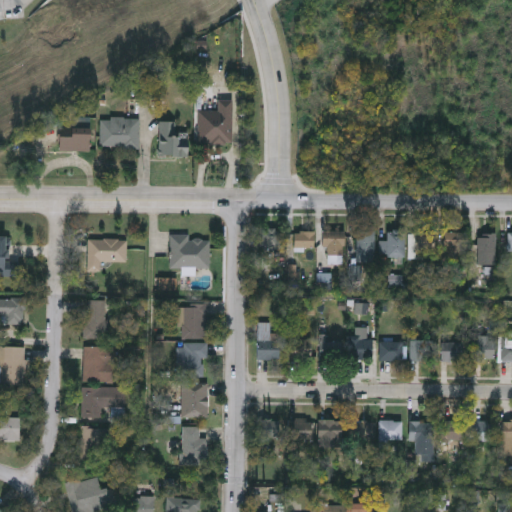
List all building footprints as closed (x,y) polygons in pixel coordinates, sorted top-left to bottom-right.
[(233,100),(233,144),(198,144),(198,111),(217,111),(217,100),(233,100)] [(139,147),(100,147),(100,117),(139,117),(139,147)] [(159,122),(173,122),(173,132),(188,132),(188,156),(159,156),(159,122)] [(57,131),(89,131),(89,151),(57,151),(57,131)] [(272,250),(272,260),(257,260),(257,228),(280,228),(280,250),(272,250)] [(343,263),(324,263),(324,230),(343,230),(343,263)] [(356,261),(356,230),(374,230),(374,261),(356,261)] [(386,257),(386,230),(405,230),(405,257),(386,257)] [(315,231),(315,250),(293,250),(293,231),(315,231)] [(436,232),(436,256),(414,256),(414,232),(436,232)] [(465,232),(465,263),(443,263),(443,232),(465,232)] [(496,232),(496,264),(477,264),(477,232),(496,232)] [(210,268),(170,268),(170,235),(189,235),(189,239),(210,239),(210,268)] [(126,262),(100,261),(100,271),(87,270),(88,239),(126,240),(126,262)] [(0,299),(24,299),(24,327),(5,327),(5,319),(0,319),(0,299)] [(85,339),(85,300),(106,300),(106,339),(85,339)] [(206,338),(178,338),(178,305),(206,305),(206,338)] [(271,339),(280,339),(280,359),(257,359),(257,322),(271,322),(271,339)] [(310,359),(288,359),(288,334),(310,334),(310,359)] [(474,360),(474,336),(493,336),(493,360),(474,360)] [(353,359),(353,338),(372,338),(372,359),(353,359)] [(342,340),(342,360),(319,360),(319,340),(342,340)] [(409,360),(409,340),(433,340),(433,360),(409,360)] [(501,340),(511,340),(511,361),(501,361),(501,340)] [(379,359),(379,341),(403,341),(403,359),(379,359)] [(463,342),(463,361),(441,361),(441,342),(463,342)] [(207,343),(207,358),(205,358),(205,377),(177,377),(177,343),(207,343)] [(0,389),(0,347),(24,347),(24,389),(0,389)] [(115,347),(115,381),(83,381),(83,347),(115,347)] [(181,418),(181,383),(208,383),(208,418),(181,418)] [(125,407),(103,407),(103,418),(81,418),(81,387),(125,387),(125,407)] [(0,440),(0,418),(19,418),(19,440),(0,440)] [(312,440),(288,440),(288,418),(312,418),(312,440)] [(280,420),(280,439),(271,439),(271,445),(257,445),(257,420),(280,420)] [(341,446),(318,446),(318,420),(341,420),(341,446)] [(378,439),(378,420),(402,420),(402,439),(378,439)] [(372,421),(372,441),(351,441),(351,421),(372,421)] [(433,421),(433,440),(408,440),(408,421),(433,421)] [(463,421),(463,439),(439,439),(439,421),(463,421)] [(493,441),(471,441),(471,421),(493,421),(493,441)] [(511,455),(501,455),(501,421),(511,421),(511,455)] [(104,427),(104,462),(80,462),(80,427),(104,427)] [(206,438),(206,465),(181,465),(181,427),(200,427),(200,438),(206,438)] [(70,511),(66,483),(98,478),(100,490),(106,489),(109,511),(102,511),(70,511)] [(154,511),(123,511),(123,497),(154,497),(154,511)] [(199,499),(199,511),(167,511),(167,499),(199,499)]
